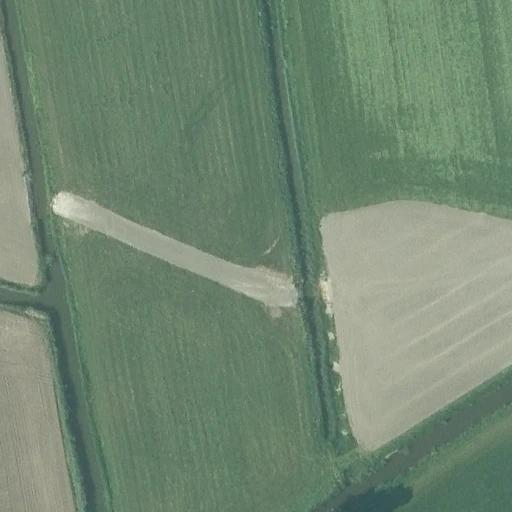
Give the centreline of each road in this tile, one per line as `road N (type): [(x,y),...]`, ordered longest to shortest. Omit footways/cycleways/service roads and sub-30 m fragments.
road 1 (track): [(50,511),(12,353),(0,350)]
road 2 (track): [(401,511),(511,438)]
